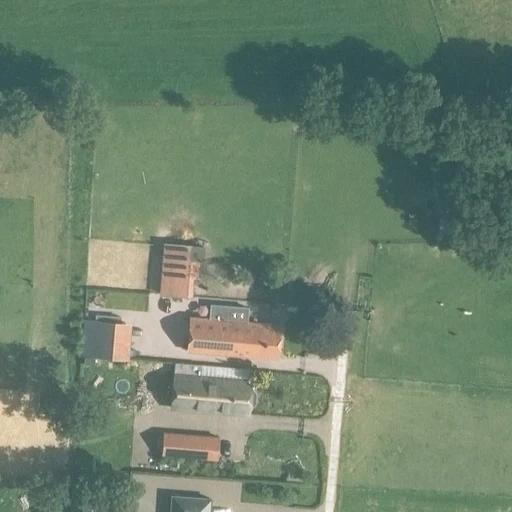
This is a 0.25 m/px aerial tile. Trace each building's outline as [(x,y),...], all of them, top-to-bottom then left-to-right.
[(95,292),(136,293),(137,239),(97,238),(95,292)] [(68,239),(67,272),(94,273),(95,239),(68,239)] [(164,242),(161,272),(159,295),(186,297),(189,260),(190,245),(164,242)] [(277,356),(280,324),(190,318),(188,350),(277,356)] [(89,393),(135,395),(138,330),(97,328),(97,321),(67,319),(65,365),(91,366),(89,393)] [(254,391),(249,390),(250,381),(174,374),(172,407),(247,413),(248,404),(253,404),(255,402),(256,393),(254,391)] [(197,460),(199,436),(163,434),(161,458),(197,460)] [(193,481),(208,482),(209,468),(194,467),(193,481)] [(209,511),(210,499),(172,496),(170,511),(209,511)] [(71,511),(72,499),(47,499),(46,511),(71,511)] [(83,500),(81,511),(122,511),(123,503),(83,500)]
